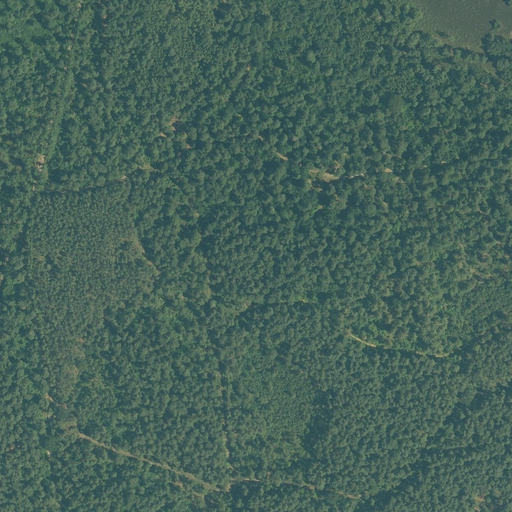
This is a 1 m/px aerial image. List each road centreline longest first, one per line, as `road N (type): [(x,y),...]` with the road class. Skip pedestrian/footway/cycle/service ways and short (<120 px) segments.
road 1 (track): [(139,149),(180,179),(204,250),(205,292),(222,308),(241,316),(306,303),(368,348),(432,359),(511,323)]
road 2 (track): [(42,162),(238,133),(342,176),(451,161)]
road 3 (track): [(231,480),(293,496),(393,489),(446,414),(511,383)]
road 4 (track): [(62,511),(47,438),(49,379),(26,280),(31,207)]
road 5 (track): [(205,292),(195,332),(226,439),(235,511)]
road 6 (track): [(82,0),(31,207)]
road 7 (track): [(232,484),(213,484),(84,434),(76,411),(51,397)]
road 8 (track): [(256,136),(239,114),(238,96),(267,34),(244,0)]
